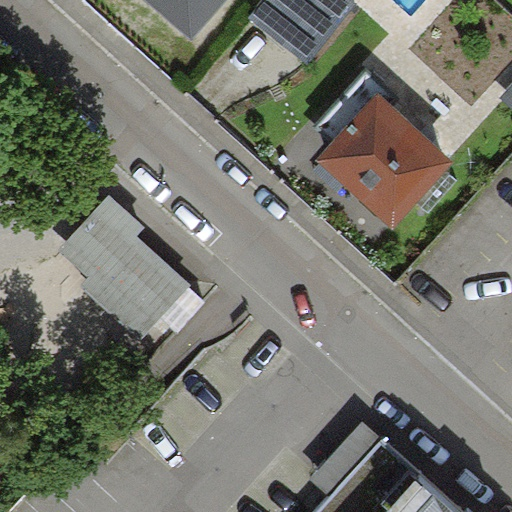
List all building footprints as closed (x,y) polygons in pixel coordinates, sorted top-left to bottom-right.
[(226,0),(149,0),(193,38),(226,0)] [(354,0),(253,0),(239,18),(278,50),(296,29),(317,46),(354,0)] [(378,79),(313,149),(386,217),(451,147),(378,79)] [(142,220),(106,189),(58,246),(87,270),(78,280),(144,335),(187,282),(130,234),(142,220)] [(493,511),(412,441),(349,511),(493,511)]
